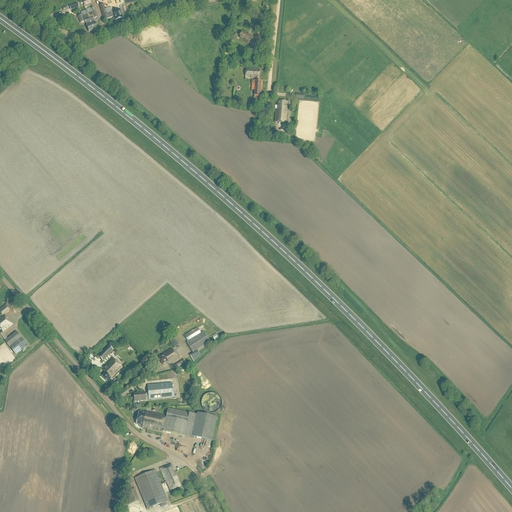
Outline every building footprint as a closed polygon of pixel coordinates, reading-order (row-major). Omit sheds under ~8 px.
[(103,4),(99,6),(104,20),(108,19),(103,4)] [(111,13),(107,15),(108,19),(112,18),(113,20),(114,19),(115,22),(122,19),(119,11),(116,12),(114,12),(111,13)] [(88,18),(93,31),(97,30),(95,23),(94,24),(93,20),(96,19),(94,12),(87,14),(87,15),(88,18)] [(82,17),(82,16),(78,18),(80,24),(85,22),(87,27),(86,27),(88,33),(93,31),(88,18),(87,15),(82,17)] [(260,40),(245,32),(244,33),(242,32),(240,36),(241,37),(240,38),(246,41),(245,42),(256,48),(260,40)] [(260,79),(260,71),(246,70),(245,77),(251,77),(251,79),(256,79),(256,82),(252,81),(251,91),(255,91),(255,96),(261,97),(262,82),(259,82),(259,79),(260,79)] [(286,124),(288,103),(278,102),(277,111),(276,111),(275,124),(286,124)] [(8,339),(3,332),(12,325),(4,315),(13,308),(12,306),(9,303),(8,304),(0,310),(0,314),(2,317),(0,318),(0,334),(0,335),(5,341),(5,342),(11,351),(14,355),(27,345),(16,332),(8,339)] [(201,333),(198,328),(184,336),(187,342),(186,343),(193,354),(211,343),(203,332),(201,333)] [(103,362),(113,351),(109,347),(98,357),(103,362)] [(170,366),(179,360),(173,349),(163,355),(164,356),(159,359),(163,365),(167,362),(170,366)] [(192,355),(187,358),(191,365),(204,356),(201,352),(193,357),(192,355)] [(112,380),(123,369),(113,359),(102,370),(105,373),(101,377),(108,383),(111,379),(112,380)] [(176,365),(175,366),(176,369),(177,368),(178,368),(185,363),(183,361),(178,364),(176,365)] [(149,401),(174,398),(172,383),(147,386),(149,401)] [(134,403),(146,402),(146,393),(133,394),(134,403)] [(184,438),(189,413),(169,409),(167,417),(150,413),(150,414),(146,413),(146,415),(139,413),(137,425),(141,426),(141,428),(184,438)] [(197,415),(192,437),(212,442),(217,418),(197,414),(197,415)] [(173,473),(172,470),(173,469),(171,464),(160,468),(166,482),(167,485),(170,490),(180,486),(178,480),(179,480),(175,472),(173,473)] [(146,510),(167,502),(156,471),(135,478),(146,510)] [(129,505),(140,501),(135,490),(124,494),(129,505)]
